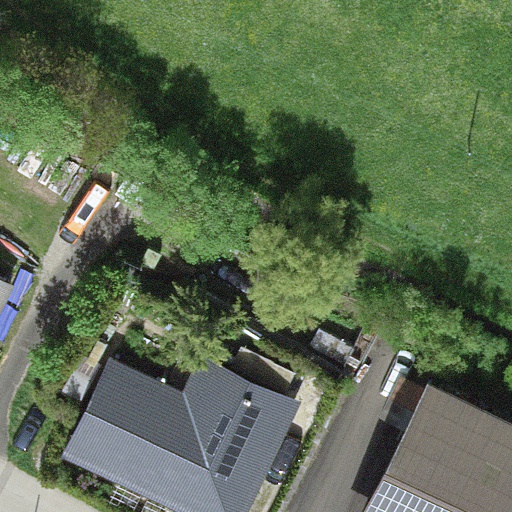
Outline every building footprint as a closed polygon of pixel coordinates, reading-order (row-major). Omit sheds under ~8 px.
[(0,277),(0,320),(18,287),(0,277)] [(242,347),(231,370),(285,396),(296,373),(242,347)] [(110,356),(62,458),(176,511),(248,511),(300,403),(285,396),(231,370),(201,356),(184,392),(110,356)] [(407,429),(427,388),(403,375),(382,416),(407,429)] [(407,429),(365,511),(511,511),(511,421),(431,381),(427,388),(407,429)]
